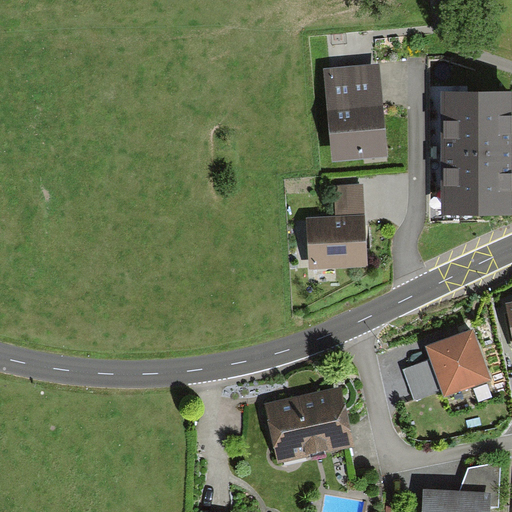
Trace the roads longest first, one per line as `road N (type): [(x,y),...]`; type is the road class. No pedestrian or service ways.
road 1 (tertiary): [(0,351),(43,365),(158,375),(268,355),(349,324)]
road 2 (residential): [(349,324),(387,452),(408,460),(511,435)]
road 3 (tertiary): [(349,324),(511,246)]
